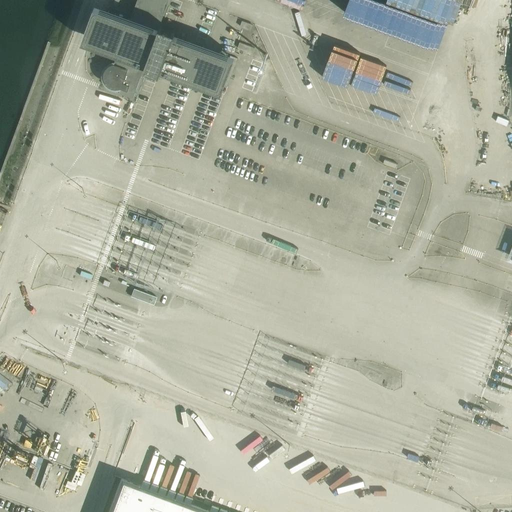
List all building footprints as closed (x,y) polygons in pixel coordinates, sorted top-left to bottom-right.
[(160,25),(169,0),(138,0),(131,18),(95,5),(82,40),(118,53),(115,63),(111,64),(108,66),(106,68),(105,71),(104,75),(105,78),(106,81),(107,83),(106,87),(134,97),(145,67),(161,73),(162,70),(222,92),(235,57),(175,35),(176,31),(160,25)] [(207,34),(214,15),(176,1),(170,20),(174,21),(177,12),(184,14),(183,16),(190,18),(189,22),(193,24),(191,28),(207,34)] [(242,21),(240,27),(251,31),(253,25),(242,21)] [(396,169),(398,164),(385,159),(383,164),(396,169)] [(212,511),(121,479),(108,511),(212,511)]
